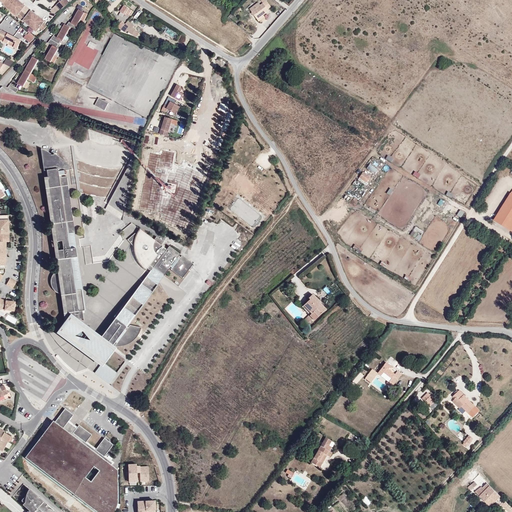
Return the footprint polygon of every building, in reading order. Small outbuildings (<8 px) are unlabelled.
[(0,0),(0,1),(3,4),(3,5),(35,32),(38,28),(41,31),(45,27),(41,24),(43,22),(30,11),(25,16),(19,11),(24,6),(16,0),(0,0)] [(58,0),(60,1),(55,5),(60,11),(68,2),(66,0),(58,0)] [(270,11),(268,9),(272,7),(266,0),(261,4),(259,0),(249,8),(259,22),(266,17),(265,15),(270,11)] [(79,21),(83,13),(80,12),(83,6),(77,3),(71,15),(68,14),(65,19),(73,23),(75,19),(79,21)] [(60,11),(55,5),(49,11),(56,15),(60,11)] [(133,11),(124,5),(120,10),(125,14),(127,12),(130,15),(133,11)] [(74,62),(88,69),(98,51),(94,49),(97,45),(90,41),(88,44),(85,43),(97,21),(91,17),(66,63),(71,66),(74,62)] [(137,29),(134,26),(135,25),(128,20),(121,29),(128,35),(129,33),(132,36),(134,34),(137,29)] [(59,59),(64,51),(60,49),(62,44),(61,43),(64,37),(66,38),(69,32),(73,34),(77,27),(67,21),(60,34),(56,32),(50,39),(56,42),(50,54),(59,59)] [(168,28),(165,32),(173,37),(176,33),(168,28)] [(0,31),(0,39),(8,44),(9,40),(16,44),(18,39),(1,30),(0,31)] [(29,31),(24,37),(30,43),(35,36),(29,31)] [(111,31),(87,89),(113,99),(112,114),(103,110),(70,107),(70,109),(87,116),(93,116),(97,118),(133,122),(141,125),(142,122),(143,117),(150,119),(168,76),(167,86),(174,66),(175,61),(143,48),(138,47),(125,42),(120,41),(117,40),(112,40),(109,48),(111,31)] [(14,61),(22,53),(18,50),(16,53),(15,52),(13,54),(14,54),(11,60),(14,61)] [(36,82),(39,76),(32,72),(38,60),(32,57),(19,81),(25,84),(28,78),(36,82)] [(17,90),(20,85),(13,81),(9,85),(17,90)] [(179,99),(183,92),(179,90),(181,87),(180,84),(177,83),(171,94),(179,99)] [(46,100),(6,95),(5,101),(40,106),(40,105),(45,106),(46,100)] [(105,109),(109,102),(100,97),(96,105),(105,109)] [(176,112),(180,105),(170,100),(168,104),(164,102),(161,108),(165,110),(167,107),(176,112)] [(164,125),(163,125),(163,127),(162,126),(160,131),(166,133),(168,134),(172,121),(173,117),(166,115),(164,123),(165,123),(164,125)] [(114,147),(114,167),(123,167),(123,148),(114,147)] [(51,278),(51,282),(54,291),(60,297),(64,323),(56,328),(56,332),(97,364),(90,370),(109,384),(118,372),(106,363),(115,351),(115,346),(123,346),(130,344),(142,328),(130,325),(169,268),(171,268),(169,271),(183,279),(194,264),(181,255),(179,257),(177,253),(169,247),(167,248),(163,242),(165,240),(156,234),(153,236),(140,226),(138,230),(137,232),(134,231),(125,235),(129,244),(133,244),(133,248),(134,254),(138,261),(141,266),(147,270),(150,267),(100,335),(81,322),(88,319),(66,176),(60,176),(70,174),(68,169),(63,164),(56,157),(53,156),(48,157),(46,152),(44,150),(39,148),(56,270),(53,274),(51,278)] [(374,173),(382,161),(374,156),(366,169),(374,173)] [(418,178),(420,174),(414,170),(412,174),(418,178)] [(361,171),(357,180),(365,184),(370,175),(361,171)] [(511,188),(492,220),(511,232),(511,188)] [(0,279),(5,271),(4,268),(6,268),(5,256),(6,256),(6,253),(5,253),(3,253),(3,241),(5,241),(6,241),(6,230),(8,230),(7,215),(0,214),(0,279)] [(415,226),(412,230),(420,235),(423,231),(415,226)] [(419,240),(421,236),(412,230),(409,234),(419,240)] [(16,281),(9,277),(6,284),(12,288),(16,281)] [(328,306),(323,301),(324,300),(316,291),(314,292),(313,291),(307,296),(309,298),(304,302),(312,311),(313,309),(318,315),(328,306)] [(6,299),(2,299),(0,297),(0,308),(13,310),(14,301),(6,300),(6,299)] [(312,311),(304,302),(301,305),(309,313),(312,311)] [(318,315),(313,309),(312,311),(309,313),(314,319),(318,315)] [(15,324),(17,319),(7,314),(5,319),(15,324)] [(300,330),(306,334),(310,327),(304,323),(300,330)] [(397,372),(390,368),(392,366),(386,361),(377,373),(382,376),(384,373),(392,379),(390,382),(394,385),(403,373),(399,370),(397,372)] [(370,382),(377,372),(372,368),(364,378),(370,382)] [(461,406),(472,417),(479,411),(458,390),(452,397),(454,399),(452,401),(459,408),(461,406)] [(426,392),(420,398),(428,406),(435,399),(429,393),(428,394),(426,392)] [(54,423),(30,456),(33,458),(30,461),(36,466),(39,462),(44,466),(41,470),(58,482),(60,479),(66,483),(63,486),(69,491),(72,488),(88,500),(87,501),(96,508),(97,507),(103,511),(113,511),(114,510),(116,503),(117,503),(116,483),(110,478),(116,470),(110,466),(110,465),(112,462),(104,456),(104,455),(113,444),(108,440),(104,437),(96,448),(95,449),(85,442),(86,441),(91,434),(78,424),(77,426),(76,427),(68,421),(68,420),(73,414),(65,408),(54,422),(54,423)] [(30,456),(54,423),(54,422),(52,421),(25,457),(30,461),(33,458),(30,456)] [(0,450),(2,451),(10,435),(4,432),(5,431),(0,427),(0,450)] [(472,438),(468,435),(462,441),(463,442),(462,443),(464,445),(465,444),(466,445),(472,438)] [(96,448),(86,441),(85,442),(95,449),(96,448)] [(316,470),(323,457),(326,459),(329,453),(327,452),(329,447),(320,442),(307,465),(316,470)] [(114,462),(104,455),(104,456),(112,462),(110,465),(110,466),(114,462)] [(127,463),(128,480),(136,480),(136,471),(136,464),(135,463),(127,463)] [(147,465),(139,466),(139,480),(148,480),(147,465)] [(287,468),(284,472),(290,477),(293,473),(287,468)] [(470,490),(477,484),(474,481),(467,487),(470,490)] [(511,509),(511,507),(487,482),(483,486),(475,490),(490,506),(498,498),(502,501),(501,502),(505,506),(506,505),(511,511),(511,509)] [(54,511),(27,488),(24,494),(25,495),(25,499),(21,504),(27,510),(26,511),(27,511),(54,511)] [(72,488),(69,491),(97,511),(103,511),(97,507),(96,508),(87,501),(88,500),(72,488)] [(136,500),(136,511),(145,511),(145,509),(153,509),(154,509),(154,499),(136,500)]
